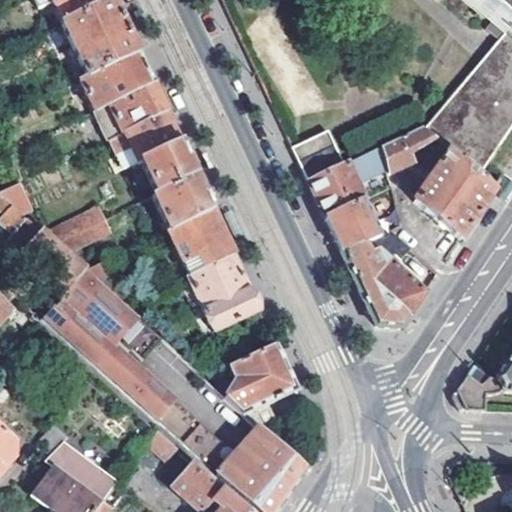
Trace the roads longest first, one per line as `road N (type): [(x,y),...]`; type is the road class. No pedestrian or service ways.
road 1 (secondary): [(370,429),(364,368),(298,207),(197,0)]
road 2 (secondary): [(511,232),(418,376),(370,429)]
road 3 (residential): [(370,429),(511,434)]
